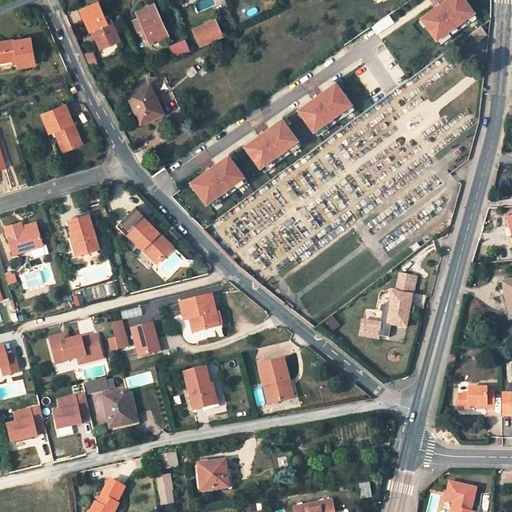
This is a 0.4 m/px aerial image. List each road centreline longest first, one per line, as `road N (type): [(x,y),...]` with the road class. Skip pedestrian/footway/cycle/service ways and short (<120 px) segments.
road 1 (secondary): [(418,409),(491,137),(505,0)]
road 2 (residential): [(0,484),(166,441),(387,399)]
road 3 (residential): [(30,325),(230,269)]
road 4 (residential): [(387,399),(230,269)]
road 5 (residential): [(129,164),(48,0)]
road 6 (residential): [(230,269),(129,164)]
road 7 (residential): [(129,164),(0,203)]
